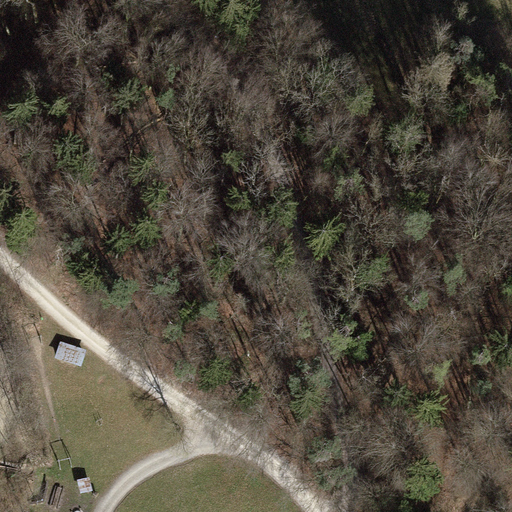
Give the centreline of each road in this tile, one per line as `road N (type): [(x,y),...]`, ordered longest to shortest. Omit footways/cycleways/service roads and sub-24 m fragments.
road 1 (track): [(160,0),(236,89),(284,187),(339,399),(352,481),(346,511)]
road 2 (track): [(0,261),(205,437)]
road 3 (track): [(304,511),(205,437),(140,470),(103,511)]
